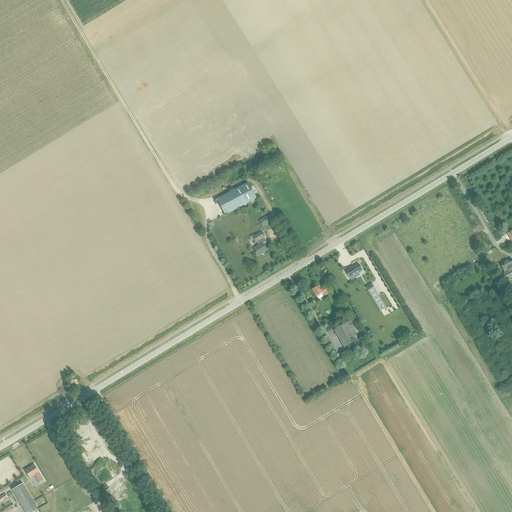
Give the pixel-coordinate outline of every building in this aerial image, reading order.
[(226,216),(256,199),(248,183),(217,200),(226,216)] [(261,232),(253,237),(256,243),(257,242),(259,246),(253,250),(257,257),(268,251),(263,244),(266,242),(264,238),(261,232)] [(511,260),(511,259),(500,264),(504,272),(508,270),(509,272),(504,275),(505,277),(511,274),(511,260)] [(349,269),(345,271),(350,279),(353,276),(355,279),(359,276),(358,274),(363,271),(358,263),(349,269)] [(315,286),(312,288),(313,289),(312,289),(317,297),(320,295),(322,294),(323,296),(328,293),(324,287),(321,289),(318,285),(316,287),(315,286)] [(373,288),(368,291),(380,312),(386,308),(373,288)] [(344,347),(357,339),(347,322),(334,330),(344,347)] [(75,390),(82,386),(78,380),(71,384),(75,390)] [(34,465),(25,471),(30,479),(34,476),(38,484),(44,481),(34,465)] [(25,511),(34,511),(38,510),(23,484),(12,490),(25,511)]
